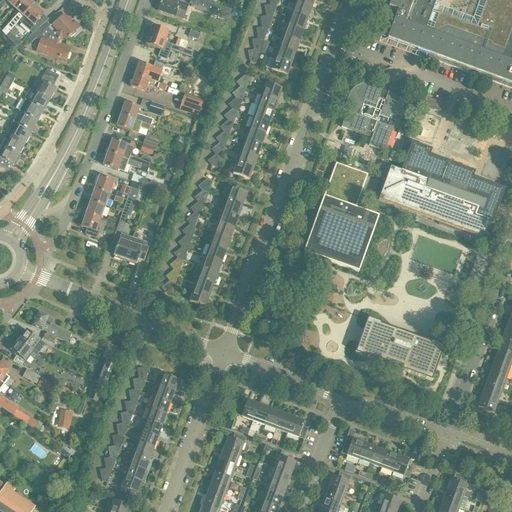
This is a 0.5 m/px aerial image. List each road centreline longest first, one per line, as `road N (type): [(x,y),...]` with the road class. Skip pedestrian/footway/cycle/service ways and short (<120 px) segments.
road 1 (residential): [(221,353),(338,44)]
road 2 (residential): [(69,208),(144,0)]
road 3 (tertiary): [(44,193),(129,0)]
road 4 (residential): [(446,434),(511,253)]
road 5 (unclassified): [(511,106),(338,44)]
road 6 (residential): [(165,511),(221,353)]
road 7 (residential): [(221,353),(68,289)]
road 8 (residential): [(102,26),(41,162)]
road 9 (residential): [(340,400),(221,353)]
